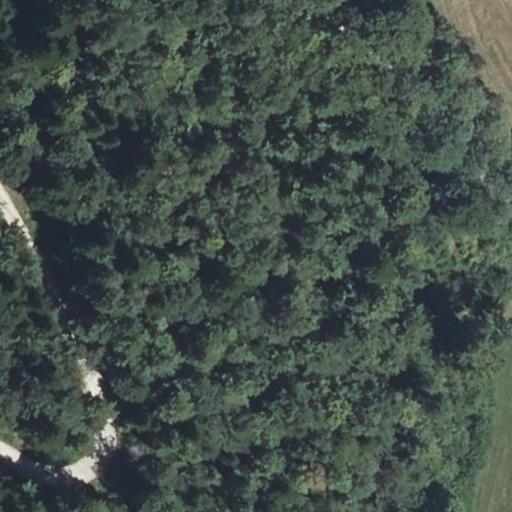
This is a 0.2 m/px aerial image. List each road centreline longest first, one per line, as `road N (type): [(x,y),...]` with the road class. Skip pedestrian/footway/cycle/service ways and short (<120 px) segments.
road 1 (track): [(0,193),(68,326),(97,397),(100,433),(92,463),(66,478),(0,462)]
road 2 (track): [(511,196),(402,96),(263,0)]
